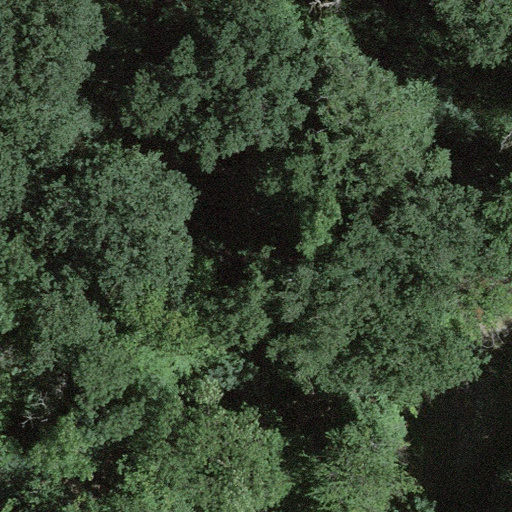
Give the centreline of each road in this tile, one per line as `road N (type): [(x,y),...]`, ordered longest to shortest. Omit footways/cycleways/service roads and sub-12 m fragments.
road 1 (track): [(511,314),(251,429),(0,479)]
road 2 (track): [(407,511),(511,355)]
